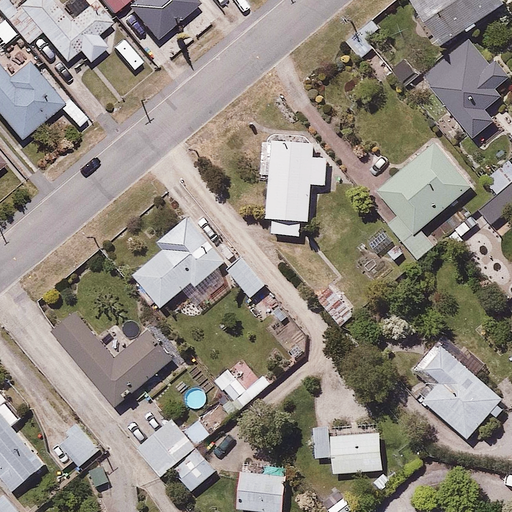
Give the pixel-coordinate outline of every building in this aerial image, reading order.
[(0,0),(0,9),(28,44),(43,32),(67,62),(82,50),(91,61),(110,46),(100,34),(118,20),(114,14),(102,0),(71,0),(64,6),(59,0),(0,0)] [(158,37),(200,4),(196,0),(102,0),(114,14),(129,2),(158,37)] [(440,48),(504,5),(500,0),(412,0),(410,2),(440,48)] [(471,42),(424,77),(473,142),(496,125),(488,114),(508,99),(502,91),(511,82),(511,80),(496,59),(488,65),(471,42)] [(0,66),(0,112),(21,138),(69,100),(35,58),(10,79),(0,66)] [(439,133),(376,177),(400,212),(391,218),(419,259),(440,244),(425,222),(476,186),(439,133)] [(317,153),(317,139),(261,140),(262,173),(271,172),(272,237),(305,236),(304,220),(317,220),(316,182),(327,182),(327,153),(317,153)] [(494,225),(511,209),(511,158),(510,156),(489,175),(501,189),(479,208),(494,225)] [(257,298),(273,285),(226,229),(212,241),(189,214),(157,241),(165,251),(136,276),(163,308),(194,283),(197,287),(227,262),(257,298)] [(511,256),(486,226),(463,246),(508,299),(511,295),(511,256)] [(116,410),(178,359),(151,326),(122,349),(83,302),(50,328),(116,410)] [(508,395),(442,336),(420,361),(443,382),(427,399),(470,438),(508,395)] [(232,364),(215,379),(243,411),(260,397),(232,364)] [(27,418),(1,386),(0,387),(0,469),(17,489),(48,463),(17,426),(27,418)] [(164,478),(214,435),(204,423),(192,434),(177,416),(158,432),(139,410),(120,427),(164,478)] [(82,418),(59,438),(82,465),(105,446),(82,418)] [(334,457),(336,472),(386,467),(382,428),(338,432),(337,422),(316,424),(320,458),(334,457)] [(197,492),(221,470),(201,448),(176,470),(197,492)] [(400,478),(390,467),(375,480),(384,491),(400,478)] [(243,468),(238,507),(287,511),(288,511),(293,474),(243,468)] [(28,511),(10,490),(0,499),(0,511),(28,511)] [(355,511),(362,506),(348,490),(328,507),(332,511),(355,511)]
